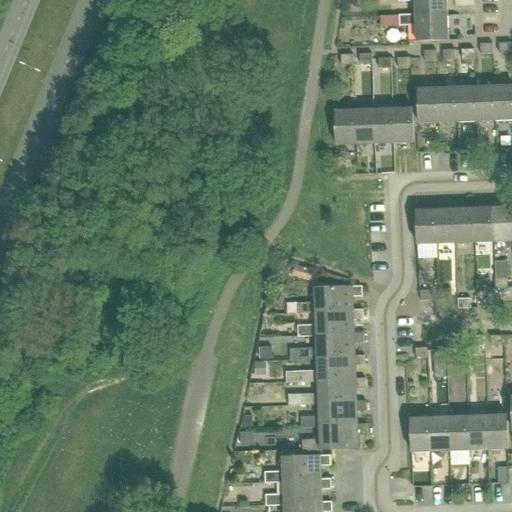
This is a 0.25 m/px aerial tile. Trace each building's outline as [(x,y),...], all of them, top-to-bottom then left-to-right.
[(448,16),(447,0),(398,0),(398,3),(415,2),(416,16),(416,17),(448,16)] [(416,17),(416,16),(399,16),(399,27),(416,26),(417,42),(449,41),(448,16),(416,17)] [(500,55),(511,55),(511,44),(500,44),(500,55)] [(481,55),(494,55),(493,45),(481,45),(481,55)] [(463,61),(475,60),(475,50),(462,51),(463,61)] [(444,61),(456,61),(456,51),(444,51),(444,61)] [(425,62),(438,61),(437,52),(425,52),(425,62)] [(361,65),(373,65),(373,55),(361,55),(361,65)] [(342,66),(354,66),(354,56),(342,56),(342,66)] [(380,70),(392,69),(392,59),(379,60),(380,70)] [(399,69),(411,69),(411,59),(398,59),(399,69)] [(511,87),(495,88),(496,122),(511,121),(511,87)] [(458,123),(477,122),(476,88),(457,89),(458,123)] [(477,122),(496,122),(495,88),(476,88),(477,122)] [(439,124),(458,123),(457,89),(438,90),(439,124)] [(420,124),(439,124),(438,90),(418,90),(420,124)] [(376,145),(394,144),(393,109),(374,110),(376,145)] [(393,109),(394,144),(414,143),(413,109),(393,109)] [(357,145),(376,145),(374,110),(355,111),(357,145)] [(337,146),(357,145),(355,111),(336,112),(337,146)] [(511,207),(493,208),(494,243),(506,242),(507,249),(511,248),(511,207)] [(475,243),(494,243),(493,208),(474,209),(475,243)] [(457,244),(475,243),(474,209),(456,210),(457,244)] [(418,246),(438,245),(437,210),(417,211),(418,246)] [(438,245),(457,244),(456,210),(437,210),(438,245)] [(496,288),(508,288),(508,278),(495,278),(496,288)] [(477,289),(480,289),(489,289),(489,279),(477,279),(477,289)] [(354,312),(354,311),(353,297),(363,296),(362,287),(315,289),(316,303),(297,304),(298,315),(316,314),(316,313),(354,312)] [(451,290),(439,290),(439,300),(452,300),(451,290)] [(420,301),(433,301),(433,291),(420,291),(420,301)] [(471,298),(460,299),(458,299),(458,309),(471,308),(471,298)] [(355,335),(355,334),(354,321),(363,320),(363,310),(354,311),(354,312),(316,313),(316,314),(316,326),(298,326),(299,338),(317,337),(317,336),(355,335)] [(355,357),(355,344),(364,343),(364,333),(355,334),(355,335),(317,336),(317,337),(317,349),(299,349),(299,361),(317,360),(317,359),(355,357)] [(492,346),(504,346),(503,336),(491,336),(492,346)] [(472,347),(485,347),(484,337),(472,337),(472,347)] [(260,348),(261,360),(273,359),(272,347),(260,348)] [(435,357),(447,357),(447,348),(447,347),(435,348),(435,357)] [(416,358),(429,357),(429,348),(416,348),(416,358)] [(356,380),(356,379),(356,367),(365,366),(365,356),(355,357),(317,359),(317,360),(318,372),(300,372),(287,373),(287,384),(300,384),(318,383),(318,381),(356,380)] [(454,367),(467,366),(467,356),(453,356),(454,367)] [(319,404),(357,403),(357,390),(366,389),(366,379),(356,379),(356,380),(318,381),(318,383),(319,395),(290,396),(290,407),(319,406),(319,404)] [(358,426),(358,425),(357,412),(367,412),(366,403),(357,403),(319,404),(319,406),(319,418),(301,418),(302,429),(320,428),(320,427),(358,426)] [(487,416),(488,451),(508,450),(507,415),(487,416)] [(470,451),(488,451),(487,416),(468,417),(470,451)] [(432,453),(451,452),(450,417),(431,418),(432,453)] [(451,452),(470,451),(468,417),(450,417),(451,452)] [(412,453),(432,453),(431,418),(411,419),(412,453)] [(320,427),(320,428),(320,440),(302,441),(303,451),(359,450),(358,435),(368,435),(367,425),(358,425),(358,426),(320,427)] [(322,481),(322,480),(321,467),(330,467),(330,456),(283,458),(283,473),(265,473),(265,484),(284,484),(284,482),(322,481)] [(284,505),(322,503),(322,490),(331,490),(331,480),(322,480),(322,481),(284,482),(284,484),(284,495),(266,496),(267,508),(284,507),(284,505)] [(331,511),(332,503),(322,503),(284,505),(284,507),(284,511),(331,511)]
